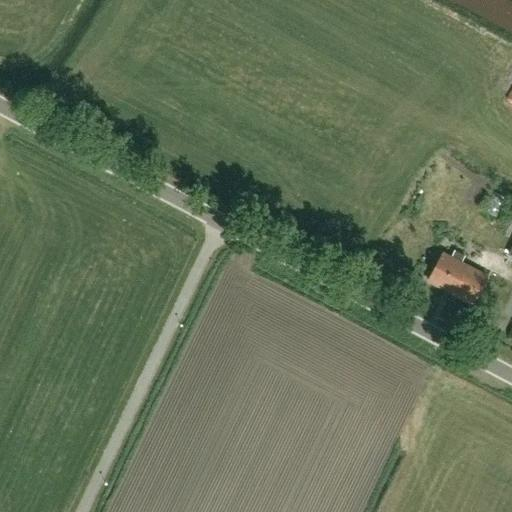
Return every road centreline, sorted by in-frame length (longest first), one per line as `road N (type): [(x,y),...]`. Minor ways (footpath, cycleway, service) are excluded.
road 1 (unclassified): [(511,377),(0,106)]
road 2 (unknown): [(83,511),(225,223)]
